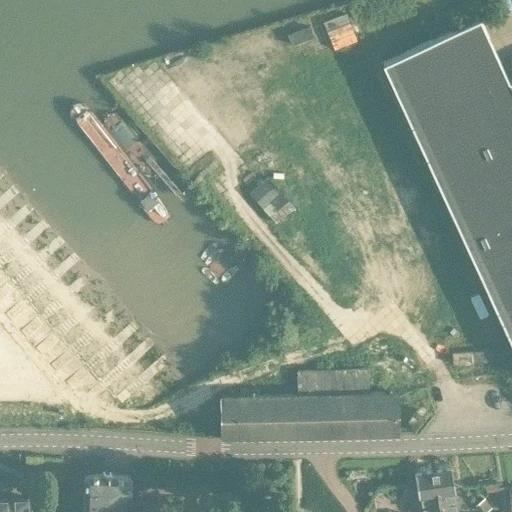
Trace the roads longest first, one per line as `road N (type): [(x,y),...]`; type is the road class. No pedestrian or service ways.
road 1 (unclassified): [(465,441),(438,365),(413,336),(369,335),(332,307),(156,106)]
road 2 (unclassified): [(0,439),(465,441)]
